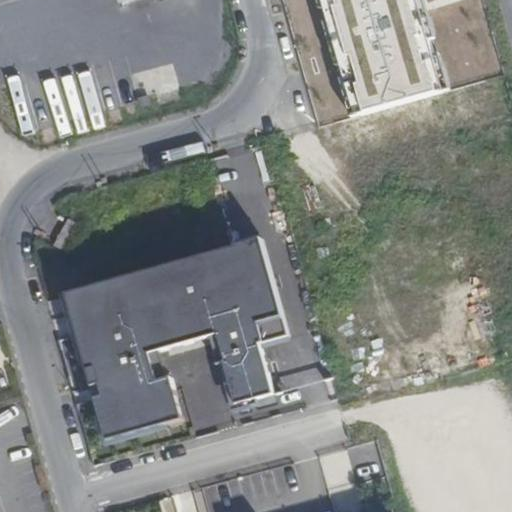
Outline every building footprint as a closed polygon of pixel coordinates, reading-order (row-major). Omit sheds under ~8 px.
[(15,90),(27,137),(43,133),(46,144),(126,125),(111,66),(15,90)] [(151,105),(149,96),(140,99),(142,107),(151,105)] [(444,102),(349,130),(359,163),(454,136),(444,102)] [(70,222),(56,246),(68,253),(82,229),(70,222)] [(98,398),(110,440),(185,420),(174,377),(170,378),(160,381),(153,353),(163,350),(212,337),(220,335),(227,363),(239,404),(284,392),(271,341),(299,334),(272,235),(246,242),(247,245),(70,293),(95,386),(103,384),(106,396),(98,398)] [(220,335),(212,337),(219,365),(227,363),(220,335)] [(153,353),(160,381),(170,378),(163,350),(153,353)] [(103,384),(95,386),(98,398),(106,396),(103,384)]
